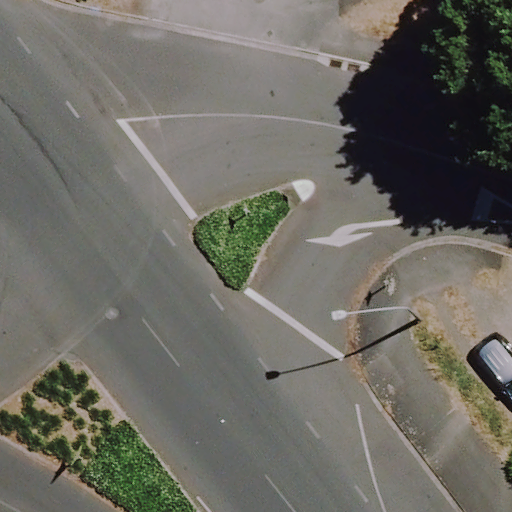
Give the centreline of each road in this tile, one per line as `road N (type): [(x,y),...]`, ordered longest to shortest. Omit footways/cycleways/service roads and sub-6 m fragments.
road 1 (tertiary): [(511,196),(445,192),(332,232),(283,322),(270,371),(284,511)]
road 2 (residential): [(67,112),(356,121),(511,164)]
road 3 (secondary): [(67,112),(79,178),(71,244),(32,334)]
road 4 (tertiary): [(176,511),(32,334)]
